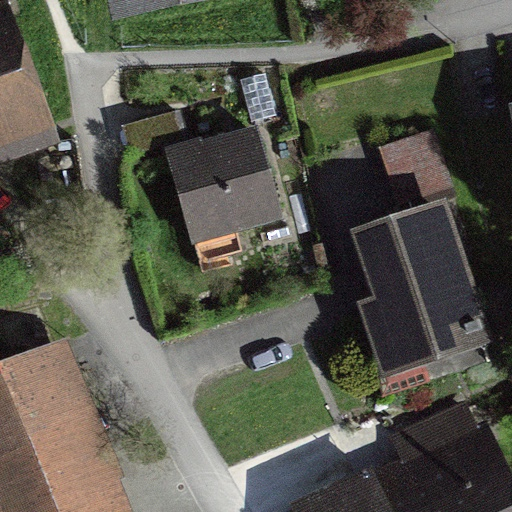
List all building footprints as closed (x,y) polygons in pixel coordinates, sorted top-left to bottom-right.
[(0,122),(39,108),(0,3),(0,122)] [(376,152),(395,208),(448,190),(429,135),(376,152)] [(273,215),(252,140),(201,154),(201,151),(169,160),(191,238),(273,215)] [(361,242),(383,308),(364,314),(381,364),(368,368),(379,400),(426,384),(417,355),(477,335),(438,216),(361,242)] [(0,511),(92,511),(29,358),(0,370),(0,511)] [(510,511),(506,502),(511,498),(511,455),(489,466),(475,433),(338,494),(343,505),(326,511),(510,511)]
